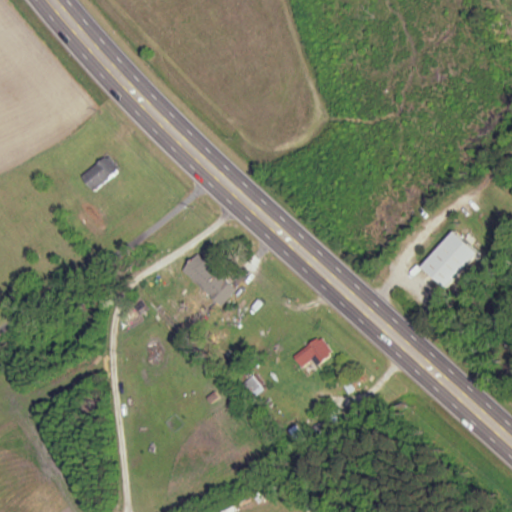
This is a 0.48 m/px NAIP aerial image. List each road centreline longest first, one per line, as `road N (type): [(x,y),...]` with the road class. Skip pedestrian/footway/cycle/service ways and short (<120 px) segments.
road 1 (trunk): [(48,0),(242,199),(511,442)]
road 2 (residential): [(242,199),(129,286),(115,320),(128,511)]
